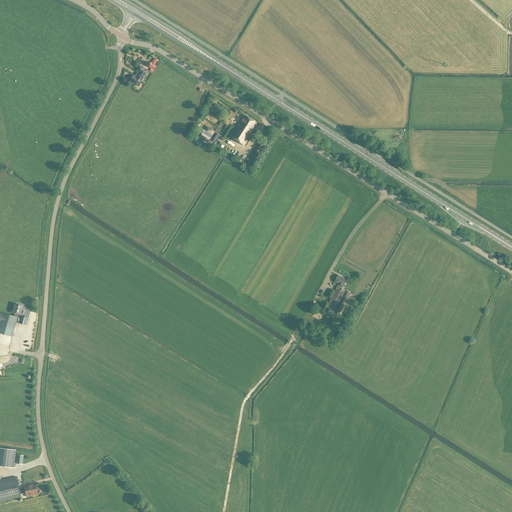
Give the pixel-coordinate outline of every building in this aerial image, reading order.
[(137,77),(134,75),(130,81),(139,86),(142,81),(148,71),(140,65),(136,71),(140,73),(137,77)] [(241,121),(241,120),(230,136),(244,145),(254,130),(254,129),(257,123),(245,115),(241,121)] [(259,154),(267,141),(263,139),(254,151),(259,154)] [(350,293),(342,289),(344,286),(347,280),(338,275),(335,282),(339,284),(326,307),(340,314),(350,293)] [(11,313),(15,314),(14,316),(0,312),(0,333),(12,337),(17,321),(19,322),(19,323),(27,325),(29,318),(21,316),(18,315),(19,314),(20,314),(22,306),(16,304),(15,307),(13,307),(11,313)] [(0,466),(13,468),(15,450),(0,447),(0,466)] [(37,489),(36,484),(31,485),(30,485),(25,486),(25,488),(19,489),(16,477),(0,480),(0,501),(21,497),(20,494),(26,492),(27,497),(39,494),(40,494),(40,493),(41,491),(40,490),(40,489),(38,489),(37,489)]
